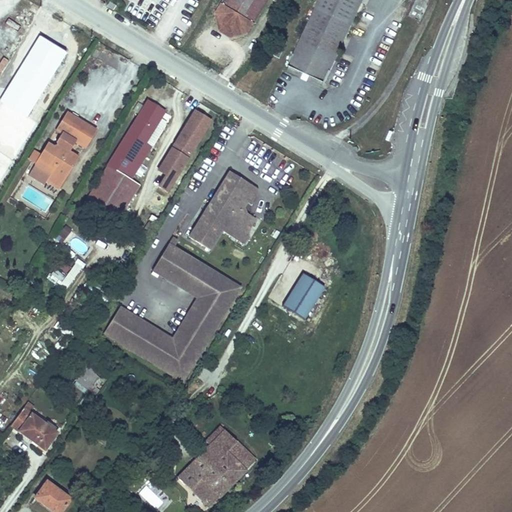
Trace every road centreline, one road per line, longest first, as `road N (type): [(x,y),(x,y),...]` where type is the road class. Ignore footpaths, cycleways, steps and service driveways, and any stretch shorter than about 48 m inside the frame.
road 1 (primary): [(258,511),(302,467),(354,390),(383,316),(404,213)]
road 2 (unclassified): [(324,158),(64,0)]
road 3 (primary): [(463,0),(427,78),(418,149)]
road 4 (primary): [(418,149),(464,0)]
